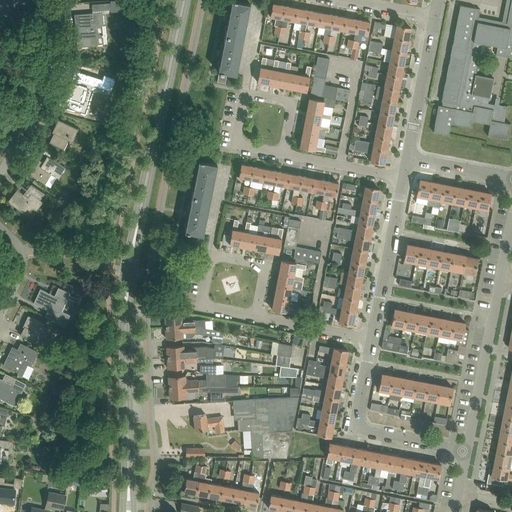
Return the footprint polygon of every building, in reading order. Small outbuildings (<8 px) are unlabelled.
[(0,0),(0,12),(2,15),(16,0),(0,0)] [(125,6),(126,6),(137,5),(136,0),(119,0),(110,1),(110,3),(92,4),(92,11),(111,10),(111,12),(123,11),(123,9),(126,8),(125,6)] [(221,55),(220,59),(218,71),(219,71),(217,81),(225,83),(227,73),(236,74),(250,3),(234,0),(231,0),(229,15),(227,14),(226,20),(228,20),(222,50),(220,50),(220,51),(219,55),(221,55)] [(511,0),(505,0),(503,16),(455,8),(435,131),(447,133),(449,122),(468,125),(469,119),(488,122),(486,134),(511,138),(502,102),(493,101),(493,103),(487,102),(491,76),(475,74),(480,43),(498,45),(496,54),(511,56),(511,0)] [(276,26),(274,33),(279,34),(285,5),(273,3),(270,16),(276,17),(275,25),(276,26)] [(297,8),(285,5),(279,34),(285,35),(288,20),(295,21),(297,8)] [(298,38),(303,39),(308,10),(297,8),(295,21),(300,22),(299,31),(298,38)] [(321,12),(308,10),(303,39),(309,40),(311,32),(310,32),(311,24),(319,25),(321,12)] [(98,45),(97,44),(104,44),(102,25),(104,25),(103,12),(74,14),(77,47),(98,45)] [(321,12),(319,25),(325,27),(322,42),(328,43),(330,35),(331,28),(334,15),(321,12)] [(334,15),(331,28),(335,29),(343,30),(346,17),(334,15)] [(346,17),(343,30),(355,32),(358,19),(346,17)] [(355,32),(354,40),(352,48),(358,49),(359,42),(360,41),(367,43),(369,35),(368,35),(370,21),(358,19),(355,32)] [(411,28),(396,25),(394,37),(408,40),(411,28)] [(406,52),(408,40),(394,37),(392,50),(406,52)] [(350,58),(357,59),(359,49),(358,48),(358,49),(352,48),(350,58)] [(404,65),(406,52),(392,50),(389,62),(404,65)] [(318,56),(317,63),(328,66),(330,58),(318,56)] [(270,84),(272,69),(265,68),(267,58),(262,57),(257,82),(270,84)] [(272,69),(270,84),(282,86),(285,72),(277,70),(279,60),(275,59),(273,69),(272,69)] [(287,62),(285,72),(282,86),(294,89),(297,74),(290,72),(291,65),(291,63),(287,62)] [(401,77),(404,65),(389,62),(387,74),(401,77)] [(317,63),(315,69),(327,71),(328,66),(317,63)] [(297,74),(294,89),(307,91),(308,81),(311,67),(307,66),(305,76),(297,74)] [(315,69),(314,76),(326,78),(327,71),(315,69)] [(101,79),(72,70),(72,71),(74,72),(69,88),(68,88),(64,99),(66,99),(63,109),(61,108),(60,109),(78,115),(86,89),(110,97),(116,79),(103,75),(101,79)] [(401,77),(387,74),(384,87),(399,89),(401,77)] [(310,94),(322,96),(324,84),(326,78),(314,76),(312,84),(310,94)] [(364,95),(372,97),(375,84),(362,82),(360,90),(365,91),(364,95)] [(324,96),(336,99),(338,87),(324,84),(322,96),(324,96)] [(18,90),(21,94),(27,89),(23,85),(18,90)] [(344,88),(338,87),(336,99),(342,100),(344,88)] [(396,102),(399,89),(384,87),(382,99),(396,102)] [(342,100),(347,101),(350,89),(344,88),(342,100)] [(365,91),(360,90),(359,99),(363,100),(363,101),(371,102),(372,97),(364,95),(365,91)] [(324,96),(323,100),(309,98),(307,110),(323,113),(324,106),(334,108),(336,99),(324,96)] [(394,114),(396,102),(382,99),(380,111),(394,114)] [(6,104),(0,113),(0,114),(8,120),(15,110),(6,104)] [(304,122),(328,127),(329,127),(331,119),(332,115),(323,113),(307,110),(304,122)] [(392,126),(394,114),(380,111),(377,124),(392,126)] [(107,121),(107,123),(113,125),(116,116),(113,115),(112,115),(109,114),(107,121)] [(49,142),(58,147),(63,149),(68,139),(72,141),(78,129),(67,123),(58,119),(54,127),(56,128),(49,142)] [(329,127),(328,127),(304,122),(302,135),(318,138),(320,130),(329,132),(330,127),(329,127)] [(392,126),(377,124),(373,123),(372,128),(376,129),(375,136),(389,139),(392,126)] [(317,145),(318,138),(302,135),(300,147),(336,154),(338,147),(326,144),(325,147),(317,145)] [(387,151),(389,139),(375,136),(373,143),(355,139),(354,145),(387,151)] [(387,151),(354,145),(353,150),(372,153),(370,161),(384,163),(387,151)] [(65,167),(56,161),(47,156),(41,165),(36,162),(29,174),(37,179),(45,184),(52,173),(58,178),(65,167)] [(187,210),(186,215),(188,216),(184,231),(203,235),(217,164),(199,160),(195,175),(194,175),(193,180),(195,181),(189,211),(187,210)] [(239,177),(251,179),(253,166),(241,164),(239,177)] [(266,168),(253,166),(251,179),(263,182),(266,168)] [(263,182),(274,184),(275,184),(278,171),(266,168),(263,182)] [(273,192),(279,193),(280,185),(287,186),(290,173),(278,171),(275,184),(274,184),(273,192)] [(291,203),(296,204),(298,196),(299,189),(302,175),(290,173),(287,186),(294,188),(291,203)] [(302,175),(299,189),(305,190),(312,191),(314,178),(302,175)] [(312,191),(323,194),(324,194),(326,180),(314,178),(312,191)] [(428,198),(431,181),(419,179),(416,195),(428,198)] [(326,180),(324,194),(329,195),(336,196),(339,183),(326,180)] [(440,200),(439,200),(443,184),(431,181),(428,198),(429,198),(428,204),(439,207),(440,200)] [(43,202),(40,199),(45,193),(31,184),(27,190),(31,193),(28,197),(17,189),(8,201),(25,214),(28,210),(33,214),(43,202)] [(443,184),(439,200),(440,200),(452,202),(455,186),(443,184)] [(365,186),(363,199),(377,201),(379,189),(365,186)] [(455,186),(452,202),(464,204),(467,188),(455,186)] [(479,191),(467,188),(464,204),(476,207),(479,191)] [(476,207),(478,207),(488,209),(491,193),(479,191),(476,207)] [(66,207),(70,200),(61,195),(57,201),(66,207)] [(377,201),(363,199),(360,211),(375,214),(377,201)] [(322,201),(316,200),(313,217),(319,218),(322,201)] [(326,210),(327,202),(322,201),(319,218),(324,219),(326,210)] [(61,214),(64,210),(57,205),(54,210),(61,214)] [(372,226),(375,214),(360,211),(351,209),(342,207),(338,207),(337,212),(359,216),(358,223),(372,226)] [(432,219),(412,215),(411,221),(430,225),(432,219)] [(254,249),(259,224),(257,234),(249,232),(251,222),(252,222),(253,218),(247,217),(244,231),(242,246),(254,249)] [(290,218),(288,225),(300,228),(301,221),(290,218)] [(238,220),(234,219),(229,244),(242,246),(244,231),(237,230),(238,220)] [(261,235),(263,227),(263,225),(264,225),(265,220),(259,219),(259,224),(254,249),(266,251),(269,236),(261,235)] [(457,223),(448,221),(447,229),(456,231),(457,223)] [(370,238),(372,226),(358,223),(356,230),(338,227),(337,232),(370,238)] [(459,230),(466,232),(467,225),(460,223),(459,230)] [(487,225),(476,223),(474,232),(485,234),(487,225)] [(300,228),(288,225),(287,231),(299,234),(300,228)] [(279,253),(281,243),(281,238),(283,229),(279,228),(277,238),(269,236),(266,251),(279,253)] [(299,234),(287,231),(286,238),(297,240),(299,234)] [(367,251),(370,238),(337,232),(336,237),(354,241),(353,248),(367,251)] [(296,246),(297,240),(286,238),(284,246),(295,248),(296,246)] [(416,262),(419,246),(407,244),(404,260),(416,262)] [(296,246),(295,248),(293,258),(294,258),(300,259),(302,247),(296,246)] [(431,248),(419,246),(416,262),(427,265),(431,248)] [(309,249),(302,247),(300,259),(306,260),(309,249)] [(353,248),(351,260),(365,263),(367,251),(353,248)] [(427,265),(439,267),(443,251),(431,248),(427,265)] [(309,249),(306,260),(313,262),(315,250),(309,249)] [(322,251),(315,250),(313,262),(319,263),(322,251)] [(439,267),(451,269),(454,253),(443,251),(439,267)] [(454,253),(451,269),(463,272),(466,255),(454,253)] [(478,258),(466,255),(463,272),(475,274),(478,258)] [(279,272),(295,275),(296,268),(306,270),(307,265),(297,263),(281,260),(279,272)] [(363,275),(365,263),(351,260),(348,272),(363,275)] [(346,285),(360,288),(363,275),(348,272),(343,271),(341,284),(346,285)] [(277,284),(301,289),(303,281),(304,278),(294,276),(295,275),(279,272),(277,284)] [(412,281),(400,279),(399,285),(410,287),(412,281)] [(274,297),(290,300),(291,292),(301,293),(302,289),(301,289),(277,284),(274,297)] [(358,300),(360,288),(346,285),(343,297),(358,300)] [(70,315),(62,311),(70,293),(58,287),(55,295),(40,289),(34,303),(48,310),(45,317),(64,327),(70,315)] [(460,289),(459,295),(471,297),(472,291),(460,289)] [(288,307),(290,300),(274,297),(272,309),(297,314),(298,309),(288,307)] [(355,312),(358,300),(343,297),(341,309),(355,312)] [(355,312),(341,309),(331,307),(323,306),(320,305),(319,311),(340,315),(339,322),(353,325),(355,312)] [(403,327),(406,311),(394,309),(391,325),(403,327)] [(406,311),(403,327),(415,329),(418,313),(406,311)] [(418,313),(415,329),(427,332),(430,316),(418,313)] [(203,327),(206,328),(206,323),(205,319),(182,321),(181,315),(165,316),(166,328),(195,326),(203,325),(203,327)] [(20,335),(29,339),(41,345),(50,326),(31,316),(26,326),(25,325),(20,335)] [(430,316),(427,332),(439,334),(442,318),(430,316)] [(442,318),(439,334),(450,337),(454,320),(442,318)] [(454,320),(450,337),(458,338),(457,344),(466,346),(469,329),(464,329),(465,323),(454,320)] [(194,332),(195,332),(196,334),(222,337),(224,332),(211,329),(206,328),(203,327),(203,325),(195,326),(166,328),(167,339),(177,338),(183,338),(184,337),(183,333),(194,332)] [(389,335),(390,331),(385,330),(381,348),(398,351),(399,346),(399,347),(401,338),(389,335)] [(301,346),(303,335),(295,333),(293,345),(301,346)] [(278,343),(277,354),(291,356),(292,345),(278,343)] [(39,351),(34,349),(25,345),(22,351),(12,346),(3,365),(18,372),(17,373),(22,376),(28,364),(32,366),(39,351)] [(167,346),(168,357),(197,356),(206,356),(206,358),(210,358),(213,358),(215,358),(214,348),(206,348),(192,348),(192,349),(184,350),(183,345),(177,346),(167,346)] [(320,345),(319,350),(319,351),(333,354),(332,360),(346,363),(348,350),(320,345)] [(430,357),(431,350),(424,349),(423,356),(430,357)] [(459,354),(456,353),(457,351),(448,349),(445,361),(458,363),(459,354)] [(291,356),(277,354),(275,365),(281,366),(289,367),(291,356)] [(205,362),(211,361),(213,361),(213,358),(210,358),(206,358),(206,356),(197,356),(168,357),(168,369),(185,368),(184,362),(205,361),(205,362)] [(343,374),(346,363),(332,360),(330,367),(316,364),(316,361),(309,360),(307,367),(343,374)] [(206,373),(216,373),(216,365),(200,365),(200,373),(206,373)] [(289,367),(281,366),(279,376),(296,376),(297,368),(289,367)] [(341,387),(343,374),(307,367),(306,374),(328,378),(327,384),(341,387)] [(237,386),(237,382),(240,382),(240,375),(216,374),(216,373),(206,373),(206,380),(198,380),(186,380),(185,375),(169,376),(169,387),(199,385),(231,386),(237,386)] [(378,389),(390,392),(393,376),(382,373),(378,389)] [(405,378),(393,376),(390,392),(402,394),(405,378)] [(0,397),(15,405),(26,383),(15,378),(12,384),(2,379),(2,381),(0,380),(0,397)] [(402,394),(414,396),(417,380),(405,378),(402,394)] [(429,383),(417,380),(414,396),(426,399),(429,383)] [(441,385),(429,383),(426,399),(438,401),(441,385)] [(327,384),(324,397),(338,399),(341,387),(327,384)] [(231,392),(231,386),(199,385),(169,387),(170,398),(186,397),(186,392),(199,391),(205,391),(206,392),(231,392)] [(453,387),(441,385),(438,401),(450,403),(453,387)] [(290,387),(290,396),(298,395),(299,387),(290,387)] [(336,412),(338,399),(324,397),(314,395),(302,392),(301,397),(313,400),(323,402),(323,403),(322,409),(336,412)] [(286,457),(299,396),(294,396),(233,400),(233,404),(232,405),(231,406),(231,407),(232,408),(233,408),(234,419),(237,419),(238,431),(242,431),(244,454),(252,453),(252,457),(286,457)] [(381,404),(379,411),(386,413),(388,405),(381,404)] [(0,435),(2,425),(4,426),(9,410),(2,408),(0,407),(0,435)] [(334,424),(336,412),(322,409),(319,421),(334,424)] [(402,409),(401,412),(400,418),(410,420),(411,414),(410,414),(411,411),(402,409)] [(207,426),(214,425),(215,433),(224,432),(223,416),(215,417),(207,418),(206,414),(203,414),(193,415),(195,431),(205,429),(208,429),(207,426)] [(435,416),(434,422),(446,424),(447,418),(435,416)] [(511,417),(504,416),(502,428),(511,430),(511,417)] [(334,424),(319,421),(309,419),(301,418),(297,417),(295,425),(301,427),(302,424),(308,425),(318,428),(317,434),(331,436),(334,424)] [(511,430),(502,428),(500,440),(511,442),(511,430)] [(0,462),(1,463),(2,447),(9,447),(9,446),(12,446),(12,441),(10,441),(10,440),(5,440),(0,439),(0,462)] [(242,446),(235,440),(230,445),(237,451),(242,446)] [(511,454),(511,442),(500,440),(497,452),(511,454)] [(327,457),(326,463),(332,464),(333,458),(339,459),(342,445),(330,442),(327,457)] [(354,447),(342,445),(339,459),(351,462),(354,447)] [(367,449),(354,447),(351,462),(349,472),(348,480),(353,481),(355,473),(357,463),(364,464),(367,449)] [(196,456),(204,456),(204,448),(186,448),(186,456),(196,456)] [(364,464),(376,466),(379,452),(367,449),(364,464)] [(391,454),(379,452),(376,466),(374,476),(372,484),(371,488),(378,490),(379,486),(377,485),(381,467),(389,469),(391,454)] [(511,454),(497,452),(495,464),(511,467),(511,459),(511,454)] [(404,457),(391,454),(389,469),(401,471),(404,457)] [(401,471),(399,481),(397,490),(403,491),(404,483),(405,483),(407,472),(413,474),(416,459),(404,457),(401,471)] [(413,474),(421,475),(426,476),(428,461),(416,459),(413,474)] [(426,476),(424,483),(430,484),(431,477),(438,478),(441,464),(428,461),(426,476)] [(184,491),(196,493),(201,465),(197,464),(195,471),(194,471),(193,479),(186,478),(184,491)] [(511,474),(509,474),(511,467),(495,464),(494,471),(490,470),(488,482),(502,485),(504,478),(511,479),(511,474)] [(207,466),(202,465),(201,465),(196,493),(208,496),(211,483),(211,478),(205,477),(206,473),(205,473),(207,466)] [(331,467),(325,466),(322,479),(328,480),(331,467)] [(244,503),(250,475),(244,473),(241,488),(235,487),(232,500),(244,503)] [(255,476),(250,475),(244,503),(256,505),(258,496),(257,496),(258,490),(253,489),(253,486),(255,476)] [(292,511),(304,511),(312,476),(306,475),(300,500),(295,499),(292,511)] [(15,489),(15,488),(21,488),(22,478),(14,477),(13,483),(4,482),(5,478),(0,476),(0,500),(13,502),(15,493),(15,489)] [(80,485),(81,479),(81,477),(68,476),(67,483),(80,485)] [(304,511),(317,511),(319,504),(313,503),(315,495),(314,495),(317,479),(312,478),(312,476),(304,511)] [(220,498),(223,485),(211,483),(212,478),(211,478),(211,483),(208,496),(220,498)] [(82,481),(80,489),(88,491),(90,491),(91,482),(82,481)] [(235,487),(228,486),(223,485),(220,498),(232,500),(235,487)] [(334,491),(330,511),(342,511),(343,509),(343,508),(344,500),(339,499),(338,499),(341,486),(336,485),(335,485),(334,491)] [(330,511),(334,491),(329,490),(327,497),(326,496),(324,505),(319,504),(317,511),(330,511)] [(63,508),(65,498),(66,495),(48,491),(44,509),(30,506),(29,511),(53,511),(55,506),(63,508)] [(367,511),(372,511),(377,494),(371,493),(370,498),(367,511)] [(268,507),(280,510),(283,497),(271,494),(268,507)] [(392,511),(395,497),(390,496),(387,509),(386,511),(392,511)] [(280,510),(291,511),(292,511),(295,499),(283,497),(280,510)] [(367,511),(370,498),(369,498),(364,497),(361,511),(360,511),(355,511),(354,511),(367,511)] [(392,511),(397,511),(401,498),(395,497),(392,511)] [(198,511),(199,506),(181,503),(179,511),(198,511)]
